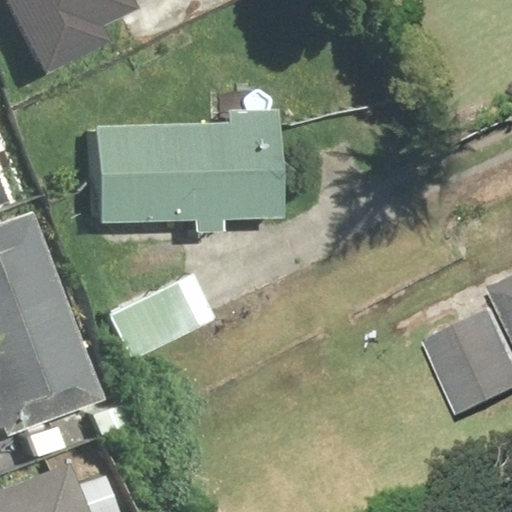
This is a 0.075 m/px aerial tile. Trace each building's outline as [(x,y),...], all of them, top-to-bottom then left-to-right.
[(3,0),(33,70),(149,22),(139,0),(3,0)] [(282,98),(86,107),(91,217),(287,208),(282,98)] [(36,196),(0,209),(0,430),(108,391),(36,196)] [(511,307),(506,295),(434,328),(466,399),(511,378),(511,307)] [(96,511),(72,447),(0,473),(0,511),(96,511)]
